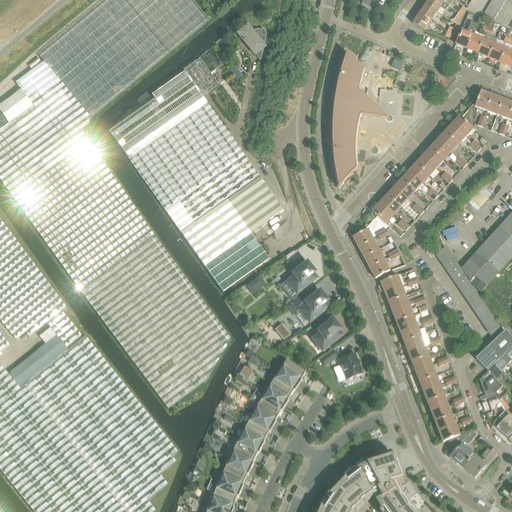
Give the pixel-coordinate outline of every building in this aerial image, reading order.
[(16,83),(21,91),(34,108),(3,130),(0,126),(0,178),(50,248),(83,293),(132,359),(170,409),(208,380),(232,339),(198,295),(151,232),(81,131),(89,126),(90,120),(209,21),(191,0),(108,0),(40,57),(44,62),(16,83)] [(445,12),(449,7),(438,0),(428,0),(425,5),(437,13),(437,12),(442,15),(444,11),(445,12)] [(492,0),(487,9),(497,15),(506,0),(492,0)] [(425,5),(419,14),(430,22),(435,25),(436,26),(439,21),(433,17),(437,13),(425,5)] [(494,20),(497,15),(487,9),(484,14),(494,20)] [(435,25),(430,22),(419,14),(412,24),(424,32),(427,27),(432,31),(435,25)] [(264,32),(262,29),(261,31),(258,30),(255,31),(252,33),(248,28),(238,36),(253,55),(259,51),(261,51),(261,53),(262,53),(263,47),(264,47),(263,46),(265,38),(265,35),(264,32)] [(455,45),(466,49),(472,36),(461,31),(455,45)] [(483,40),(472,36),(466,49),(477,54),(483,40)] [(498,47),(494,45),(488,59),(499,63),(510,37),(506,36),(503,42),(501,41),(498,47)] [(511,43),(511,38),(510,37),(499,63),(510,68),(511,62),(511,52),(511,48),(511,45),(511,43)] [(477,54),(488,59),(494,45),(483,40),(477,54)] [(346,55),(341,71),(337,87),(334,104),(332,121),(332,138),(333,155),(335,171),(338,188),(339,189),(357,168),(355,155),(355,142),(357,129),(360,116),(388,119),(388,118),(358,91),(361,80),(364,70),(347,54),(346,55)] [(128,161),(181,234),(260,179),(200,95),(216,84),(211,76),(216,73),(214,69),(209,73),(199,59),(183,71),(184,72),(151,96),(154,100),(108,133),(128,161)] [(391,67),(398,70),(401,63),(394,60),(391,67)] [(21,91),(0,106),(0,126),(3,130),(34,108),(21,91)] [(474,107),(486,112),(491,97),(480,92),(474,107)] [(495,119),(497,116),(496,116),(502,101),(491,97),(486,112),(491,114),(490,117),(495,119)] [(496,116),(497,116),(507,120),(511,106),(511,104),(502,101),(496,116)] [(459,118),(451,126),(463,136),(466,133),(470,137),(474,132),(459,118)] [(444,134),(445,135),(456,144),(460,140),(461,141),(465,137),(463,136),(451,126),(444,134)] [(437,141),(449,152),(448,153),(450,154),(451,155),(456,160),(457,159),(459,157),(460,156),(453,149),(458,145),(456,144),(445,135),(439,141),(437,141)] [(430,149),(431,151),(431,150),(442,160),(448,153),(449,152),(437,141),(430,149)] [(473,142),(471,144),(479,151),(481,149),(473,142)] [(477,153),(479,151),(471,144),(469,146),(477,153)] [(423,157),(435,169),(442,160),(431,150),(431,151),(425,157),(423,157)] [(435,169),(423,157),(415,165),(427,176),(427,175),(433,169),(435,169)] [(466,165),(459,157),(457,159),(465,167),(466,165)] [(462,169),(465,167),(457,159),(456,160),(455,162),(462,169)] [(428,177),(427,175),(427,176),(415,165),(408,173),(421,185),(421,182),(427,176),(428,177)] [(421,192),(424,188),(421,185),(408,173),(409,175),(403,182),(402,182),(413,191),(412,192),(414,193),(418,188),(421,192)] [(445,173),(443,176),(450,182),(452,180),(445,173)] [(448,185),(450,182),(443,176),(441,178),(448,185)] [(284,211),(260,179),(181,234),(223,293),(270,260),(251,234),(284,211)] [(406,198),(412,192),(413,191),(402,182),(403,182),(401,180),(394,189),(407,200),(406,198)] [(426,186),(424,188),(428,191),(436,198),(438,196),(430,189),(426,186)] [(490,196),(481,187),(470,199),(480,207),(490,196)] [(399,209),(407,200),(394,189),(394,191),(388,197),(388,198),(398,207),(399,209)] [(434,200),(436,198),(428,191),(426,193),(434,200)] [(391,215),(398,207),(388,198),(388,197),(387,196),(379,204),(391,215)] [(392,216),(391,215),(379,204),(372,212),(385,224),(384,223),(391,215),(392,216)] [(416,205),(414,207),(421,214),(424,212),(416,205)] [(419,216),(421,214),(414,207),(412,209),(419,216)] [(464,277),(468,282),(469,283),(480,293),(511,257),(511,213),(460,271),(464,277)] [(46,323),(51,329),(66,348),(81,336),(61,312),(66,308),(0,220),(0,320),(16,340),(25,333),(29,337),(46,323)] [(402,221),(400,223),(407,230),(409,228),(402,221)] [(405,232),(407,230),(400,223),(398,225),(405,232)] [(457,226),(445,230),(448,240),(455,238),(455,237),(460,235),(457,226)] [(353,238),(359,248),(373,241),(367,231),(353,238)] [(380,241),(389,236),(386,231),(377,235),(380,241)] [(359,248),(364,258),(378,251),(373,241),(359,248)] [(435,256),(439,261),(449,254),(445,249),(435,256)] [(364,258),(369,268),(383,261),(378,251),(364,258)] [(390,261),(399,256),(397,251),(388,256),(390,261)] [(439,261),(443,267),(453,260),(449,254),(439,261)] [(295,277),(288,283),(297,294),(316,279),(313,274),(315,273),(311,267),(309,269),(301,259),(290,267),(295,273),(294,275),(295,277)] [(443,267),(446,272),(456,265),(453,260),(443,267)] [(389,272),(383,261),(369,268),(375,279),(389,272)] [(446,272),(450,278),(460,271),(456,265),(446,272)] [(450,278),(454,283),(464,277),(460,271),(450,278)] [(381,283),(384,293),(401,287),(401,286),(404,285),(400,275),(397,276),(381,283)] [(454,283),(458,289),(468,282),(464,277),(454,283)] [(252,282),(246,287),(253,296),(259,290),(252,282)] [(458,289),(462,295),(472,288),(469,283),(468,282),(458,289)] [(387,294),(390,302),(403,297),(405,297),(401,287),(384,293),(385,293),(387,294)] [(303,296),(288,309),(296,318),(297,317),(302,313),(310,323),(329,307),(326,303),(328,301),(323,296),(321,298),(314,288),(303,296)] [(462,295),(465,300),(476,293),(472,288),(462,295)] [(465,300),(469,306),(480,299),(476,293),(465,300)] [(388,303),(392,313),(409,306),(408,306),(406,306),(403,297),(390,302),(388,303)] [(469,306),(473,311),(483,304),(480,299),(469,306)] [(473,311),(477,317),(487,310),(483,304),(473,311)] [(395,314),(398,322),(411,317),(412,316),(409,306),(392,313),(395,314)] [(477,317),(481,322),(491,315),(487,310),(477,317)] [(481,322),(484,328),(495,321),(491,315),(481,322)] [(321,334),(313,339),(322,351),(342,336),(338,331),(340,330),(336,325),(334,326),(326,316),(316,324),(321,330),(319,332),(321,334)] [(396,323),(400,333),(416,326),(414,326),(411,317),(398,322),(396,323)] [(488,334),(488,333),(499,327),(495,321),(484,328),(488,334)] [(290,335),(282,324),(275,330),(283,341),(290,335)] [(403,341),(404,343),(420,336),(416,326),(400,333),(402,333),(405,340),(403,341)] [(504,334),(499,327),(488,333),(492,338),(493,338),(495,341),(504,334)] [(46,345),(8,375),(20,388),(67,350),(66,348),(51,329),(45,334),(40,338),(46,345)] [(511,339),(505,332),(504,334),(495,341),(476,360),(487,371),(511,347),(511,339)] [(270,333),(264,336),(270,347),(276,343),(270,333)] [(0,351),(8,345),(0,334),(0,351)] [(439,338),(429,342),(426,334),(420,336),(404,343),(408,353),(424,346),(430,344),(440,340),(439,338)] [(85,336),(67,350),(20,388),(8,375),(0,364),(0,470),(33,511),(154,511),(156,511),(147,501),(168,485),(160,475),(176,462),(172,457),(178,452),(85,336)] [(410,353),(413,362),(426,357),(428,357),(424,346),(408,353),(410,353)] [(325,367),(338,358),(333,351),(320,360),(325,367)] [(347,380),(363,374),(355,354),(339,360),(347,380)] [(507,355),(502,360),(507,365),(511,360),(507,355)] [(308,356),(300,362),(305,368),(312,362),(308,356)] [(412,362),(416,373),(432,366),(430,366),(426,357),(413,362),(412,362)] [(502,360),(496,366),(501,372),(502,373),(509,367),(507,365),(502,360)] [(281,367),(277,373),(298,387),(300,384),(302,381),(301,381),(305,374),(286,361),(282,368),(281,367)] [(418,373),(421,382),(434,377),(436,376),(432,366),(416,373),(418,373)] [(496,366),(489,372),(494,379),(501,372),(496,366)] [(253,381),(257,373),(249,368),(244,376),(253,381)] [(494,379),(489,372),(480,381),(485,397),(494,394),(502,388),(494,379)] [(296,389),(301,392),(304,387),(300,384),(298,387),(277,373),(273,379),(274,379),(271,384),(291,396),(294,392),(296,389)] [(419,382),(423,392),(440,386),(438,386),(434,377),(421,382),(419,382)] [(288,401),(291,396),(271,384),(268,381),(264,387),(267,389),(264,394),(285,407),(287,404),(289,401),(288,401)] [(425,393),(429,402),(442,397),(444,396),(440,386),(423,392),(424,393),(425,393)] [(309,390),(304,387),(301,392),(306,395),(309,390)] [(284,410),(288,412),(291,407),(287,404),(285,407),(264,394),(261,399),(258,398),(255,403),(258,405),(278,417),(281,412),(282,413),(284,410)] [(498,402),(500,400),(501,400),(498,396),(492,397),(495,406),(499,403),(498,402)] [(427,402),(431,412),(447,406),(445,406),(442,397),(429,402),(427,402)] [(275,421),(278,417),(258,405),(255,410),(254,410),(251,415),(273,428),(275,425),(276,422),(275,421)] [(433,413),(436,421),(437,422),(450,417),(451,416),(447,406),(431,412),(431,413),(433,413)] [(504,411),(505,412),(508,415),(511,411),(506,406),(502,408),(504,411)] [(296,410),(291,407),(288,412),(293,415),(296,410)] [(511,418),(508,415),(505,412),(499,418),(503,422),(511,431),(511,418)] [(271,430),(276,433),(279,427),(275,425),(273,428),(251,415),(248,421),(249,422),(246,426),(246,427),(266,438),(269,433),(270,433),(271,430)] [(435,422),(439,432),(454,427),(455,426),(453,426),(450,417),(437,422),(436,421),(435,422)] [(509,441),(511,437),(511,431),(503,422),(499,418),(492,425),(509,441)] [(264,442),(266,438),(246,427),(246,426),(243,424),(239,430),(242,432),(239,437),(262,449),(263,446),(265,443),(264,442)] [(284,430),(279,427),(276,433),(281,436),(284,430)] [(443,442),(446,441),(455,438),(458,437),(457,436),(454,427),(439,432),(443,442)] [(457,464),(462,469),(474,455),(465,448),(469,443),(469,444),(476,436),(471,431),(459,436),(457,436),(458,437),(455,438),(446,441),(448,446),(450,450),(454,453),(450,458),(457,464)] [(260,452),(265,454),(268,448),(263,446),(262,449),(239,437),(236,443),(237,444),(235,449),(255,459),(257,454),(258,455),(260,452)] [(478,460),(474,455),(462,469),(475,479),(497,454),(489,447),(478,460)] [(273,451),(268,448),(265,454),(270,457),(273,451)] [(253,464),(255,459),(235,449),(232,454),(231,453),(228,459),(251,470),(252,467),(254,464),(253,464)] [(355,511),(356,511),(360,507),(364,503),(364,502),(366,501),(371,498),(376,494),(375,494),(377,492),(377,493),(380,491),(385,499),(379,503),(384,511),(385,511),(386,511),(418,511),(415,508),(415,506),(414,504),(412,500),(409,495),(408,491),(407,487),(405,484),(403,479),(400,472),(397,467),(392,456),(377,463),(376,462),(360,471),(361,472),(349,482),(348,480),(333,496),(334,497),(325,510),(324,509),(322,511),(355,511)] [(249,473),(254,475),(257,470),(252,467),(251,470),(228,459),(226,465),(223,464),(220,469),(245,481),(247,476),(248,476),(249,473)] [(199,460),(196,467),(202,470),(205,463),(199,460)] [(243,486),(245,481),(220,469),(218,475),(220,477),(218,482),(241,492),(242,489),(244,486),(243,486)] [(240,495),(244,497),(247,491),(242,489),(241,492),(218,482),(215,488),(216,489),(214,493),(214,494),(235,503),(237,498),(238,498),(240,495)] [(233,508),(235,503),(214,494),(214,493),(207,490),(203,501),(209,504),(208,505),(225,511),(232,511),(233,511),(234,508),(233,508)]
